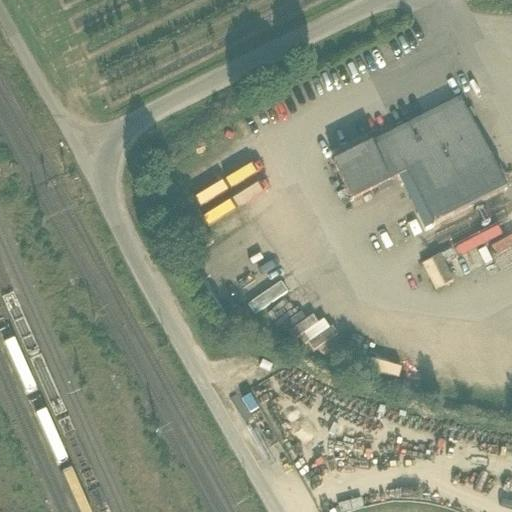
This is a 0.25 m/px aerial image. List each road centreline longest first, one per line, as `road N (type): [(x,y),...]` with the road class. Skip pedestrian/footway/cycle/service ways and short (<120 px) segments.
road 1 (unclassified): [(77,145),(276,511)]
road 2 (unclassified): [(370,0),(77,145)]
road 3 (unclassified): [(0,17),(77,145)]
